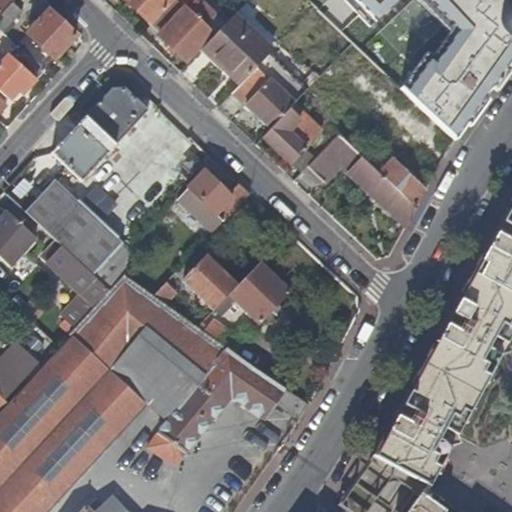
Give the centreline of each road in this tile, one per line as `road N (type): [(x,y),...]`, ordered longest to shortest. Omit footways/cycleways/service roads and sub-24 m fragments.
road 1 (residential): [(399,310),(112,41)]
road 2 (secondary): [(399,310),(293,511)]
road 3 (secondary): [(511,129),(399,310)]
road 4 (residential): [(0,164),(112,41)]
road 5 (unknown): [(161,511),(236,415)]
